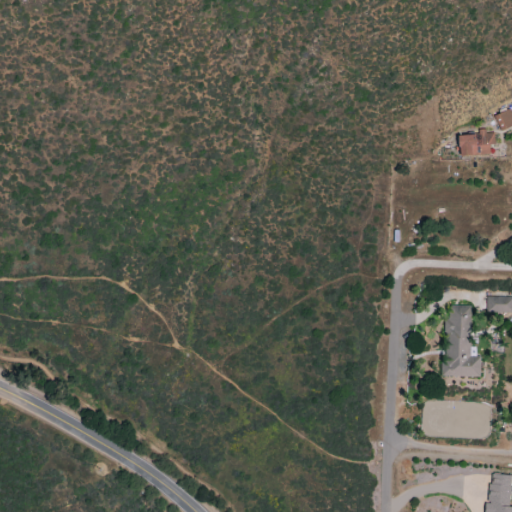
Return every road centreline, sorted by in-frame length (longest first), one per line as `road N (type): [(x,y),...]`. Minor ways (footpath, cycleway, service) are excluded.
road 1 (residential): [(384,511),(398,272)]
road 2 (tertiary): [(0,389),(159,474),(193,511)]
